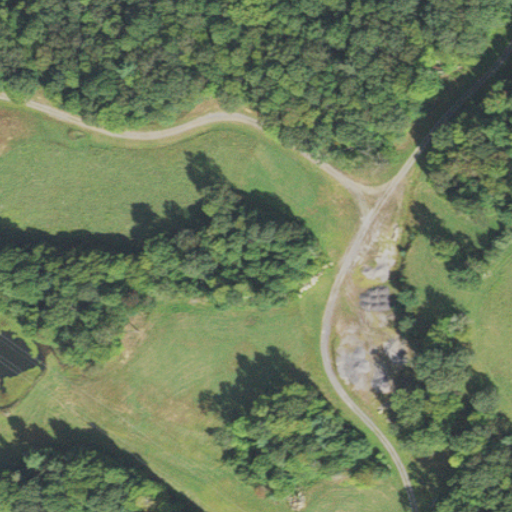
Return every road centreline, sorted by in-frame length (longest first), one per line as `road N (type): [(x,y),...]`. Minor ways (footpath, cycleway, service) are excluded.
road 1 (residential): [(0,94),(146,136),(229,114),(277,130),(369,201)]
road 2 (residential): [(369,201),(325,323),(324,364),(376,449),(406,478),(414,511)]
road 3 (residential): [(369,201),(511,49)]
